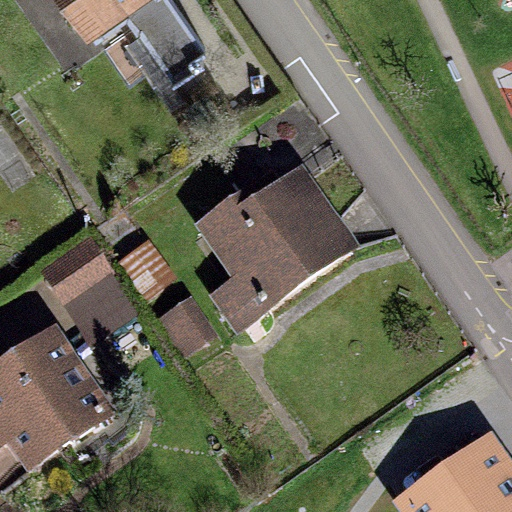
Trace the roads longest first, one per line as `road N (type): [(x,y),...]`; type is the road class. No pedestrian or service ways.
road 1 (residential): [(511,363),(260,0)]
road 2 (unknown): [(511,370),(446,434),(375,486),(356,511)]
